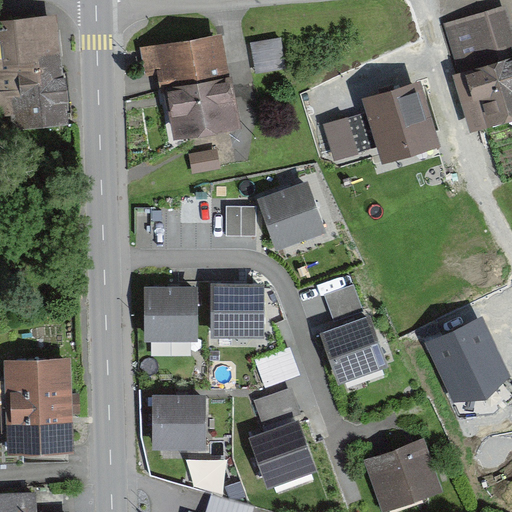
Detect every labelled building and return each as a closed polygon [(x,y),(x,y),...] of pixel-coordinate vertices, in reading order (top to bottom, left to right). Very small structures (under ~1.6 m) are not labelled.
[(466,76),(469,75),(482,118),(511,109),(511,58),(498,13),(452,28),(466,76)] [(13,122),(61,117),(51,19),(0,23),(0,90),(10,90),(13,122)] [(259,70),(287,66),(283,36),(255,40),(259,70)] [(220,79),(212,37),(145,50),(149,74),(161,72),(164,89),(177,87),(220,79)] [(177,87),(185,128),(228,121),(220,79),(177,87)] [(416,85),(369,97),(373,110),(344,118),(352,148),(382,140),(385,151),(431,138),(416,85)] [(192,155),(195,170),(217,166),(214,151),(192,155)] [(262,200),(278,244),(322,228),(306,184),(262,200)] [(151,235),(181,235),(181,205),(151,205),(151,235)] [(181,235),(211,235),(211,205),(181,205),(181,235)] [(226,205),(226,235),(256,235),(256,205),(226,205)] [(261,332),(261,286),(214,286),(214,332),(261,332)] [(194,336),(194,289),(148,289),(148,336),(194,336)] [(329,306),(334,320),(362,310),(357,296),(329,306)] [(324,334),(340,378),(384,362),(368,318),(324,334)] [(484,325),(441,344),(462,393),(489,393),(506,374),(484,325)] [(263,387),(291,377),(281,349),(253,359),(263,387)] [(11,406),(13,449),(69,447),(65,361),(9,363),(10,380),(0,379),(0,400),(0,406),(11,406)] [(300,413),(291,387),(254,400),(264,426),(300,413)] [(202,444),(202,397),(156,397),(156,444),(202,444)] [(313,466),(297,423),(253,438),(269,482),(313,466)] [(369,460),(383,500),(420,487),(422,493),(438,488),(423,447),(409,452),(407,447),(369,460)] [(189,486),(224,494),(231,463),(196,455),(189,486)] [(248,485),(229,482),(226,499),(246,502),(248,485)] [(34,511),(34,494),(1,495),(1,511),(34,511)]
